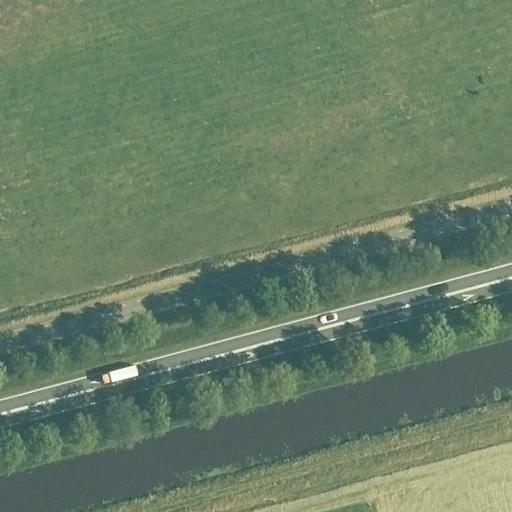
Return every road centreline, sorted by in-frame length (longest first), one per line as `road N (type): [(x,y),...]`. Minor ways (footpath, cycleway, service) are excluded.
road 1 (unclassified): [(0,348),(511,211)]
road 2 (trunk): [(0,414),(511,278)]
